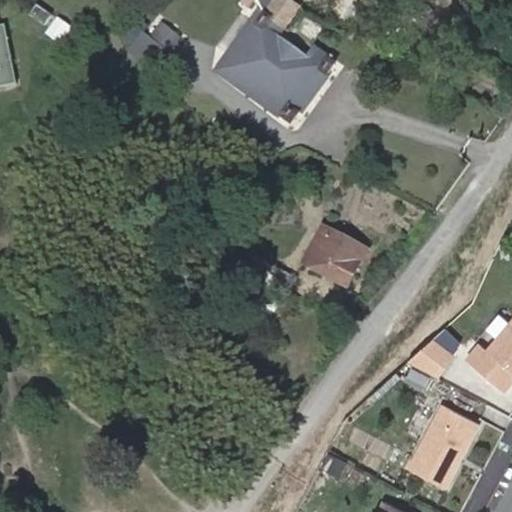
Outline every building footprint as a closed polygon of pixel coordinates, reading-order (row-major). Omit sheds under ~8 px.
[(286,27),(287,28),(300,8),(287,0),(254,0),(260,10),(260,11),(286,27)] [(286,27),(260,11),(251,24),(256,27),(237,53),(232,51),(225,55),(223,60),(221,70),(252,83),(248,89),(245,88),(242,93),(246,97),(251,89),(254,92),(248,102),(265,111),(268,108),(293,124),(335,62),(315,50),(318,46),(313,43),(309,50),(313,53),(308,59),(278,39),(286,27)] [(146,27),(132,45),(161,68),(175,50),(146,27)] [(0,85),(20,75),(0,36),(0,85)] [(352,262),(360,246),(321,226),(303,261),(349,285),(359,265),(352,262)] [(367,249),(360,246),(352,262),(359,265),(367,249)] [(296,278),(260,258),(246,284),(261,291),(266,281),(288,294),(296,278)] [(511,313),(484,351),(511,372),(511,313)] [(430,332),(414,359),(441,375),(458,348),(430,332)] [(411,470),(448,489),(482,425),(445,406),(411,470)] [(404,511),(383,500),(376,511),(404,511)]
